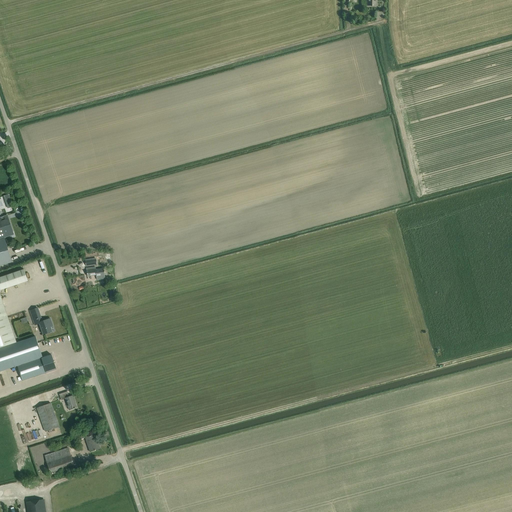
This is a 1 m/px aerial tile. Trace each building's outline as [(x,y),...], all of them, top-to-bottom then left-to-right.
[(8,198),(1,200),(5,212),(12,210),(8,198)] [(0,260),(10,257),(4,238),(9,236),(8,233),(12,232),(9,221),(8,221),(8,219),(7,215),(0,217),(0,260)] [(97,264),(96,259),(95,257),(91,258),(92,260),(85,261),(86,266),(97,264)] [(96,280),(101,279),(105,278),(103,269),(96,270),(95,267),(86,268),(87,276),(96,275),(96,280)] [(24,269),(19,271),(0,277),(0,371),(17,366),(22,380),(46,372),(41,358),(42,357),(35,336),(16,343),(0,295),(0,290),(27,281),(24,269)] [(39,323),(43,334),(52,331),(49,323),(51,323),(50,318),(42,321),(40,317),(33,320),(35,325),(39,323)] [(51,355),(41,358),(46,373),(56,369),(51,355)] [(69,410),(72,409),(76,407),(72,396),(69,397),(67,391),(59,394),(61,400),(65,398),(69,410)] [(37,408),(45,432),(59,427),(51,403),(37,408)] [(85,438),(88,447),(90,452),(99,449),(95,434),(85,437),(83,430),(74,433),(77,440),(85,438)] [(44,455),(48,470),(50,475),(74,467),(72,462),(68,447),(44,455)] [(44,511),(43,499),(26,502),(27,511),(44,511)]
